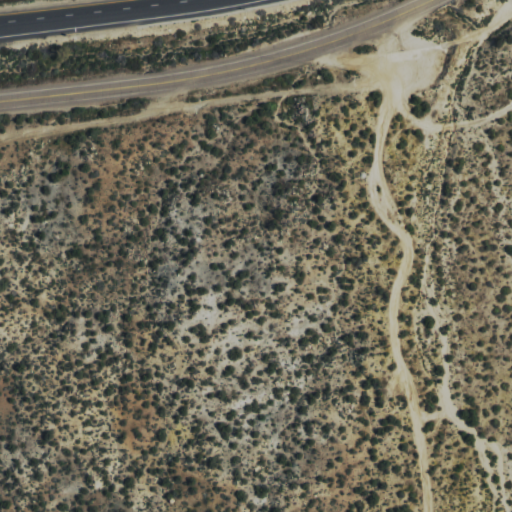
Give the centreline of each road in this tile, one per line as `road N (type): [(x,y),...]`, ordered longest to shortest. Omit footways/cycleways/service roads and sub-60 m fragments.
road 1 (secondary): [(304,50),(170,85),(0,101)]
road 2 (motorway): [(16,22),(202,0)]
road 3 (secondary): [(428,0),(304,50)]
